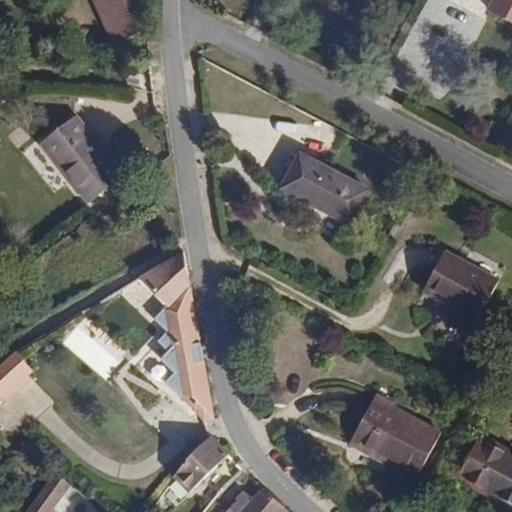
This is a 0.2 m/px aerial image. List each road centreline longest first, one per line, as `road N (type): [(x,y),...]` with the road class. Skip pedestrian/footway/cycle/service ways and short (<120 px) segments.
road 1 (residential): [(312,511),(273,477),(229,408),(168,16)]
road 2 (residential): [(168,16),(511,189)]
